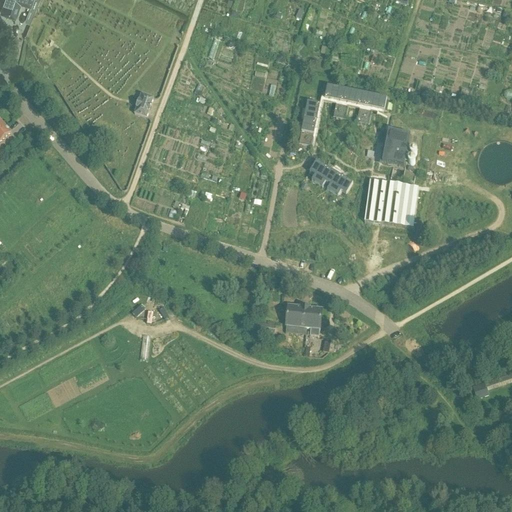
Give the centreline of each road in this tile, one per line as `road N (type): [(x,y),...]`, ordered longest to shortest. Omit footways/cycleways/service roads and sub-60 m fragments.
road 1 (residential): [(452,411),(391,330),(359,305),(132,216),(101,194),(0,78)]
road 2 (track): [(123,210),(200,0)]
